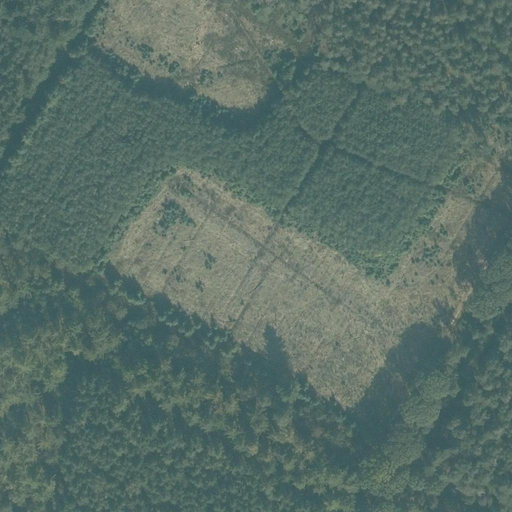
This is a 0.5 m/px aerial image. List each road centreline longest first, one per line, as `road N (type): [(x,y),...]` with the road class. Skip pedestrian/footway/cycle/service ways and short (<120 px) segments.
road 1 (track): [(511,228),(377,453)]
road 2 (track): [(397,462),(428,435),(511,297)]
road 3 (track): [(0,160),(99,0)]
